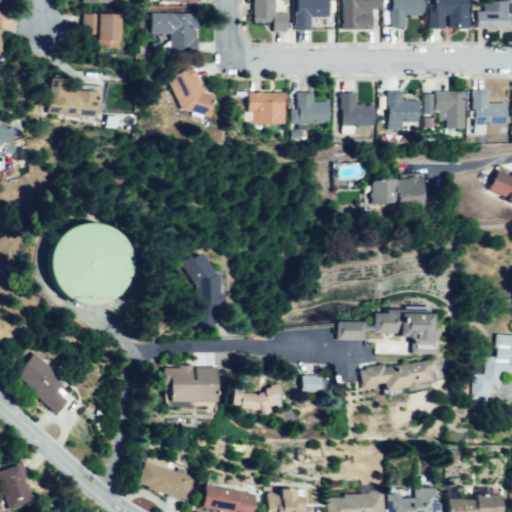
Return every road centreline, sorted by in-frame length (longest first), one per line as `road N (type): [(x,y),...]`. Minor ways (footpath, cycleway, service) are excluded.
road 1 (residential): [(511,59),(230,57)]
road 2 (tertiary): [(128,511),(0,403)]
